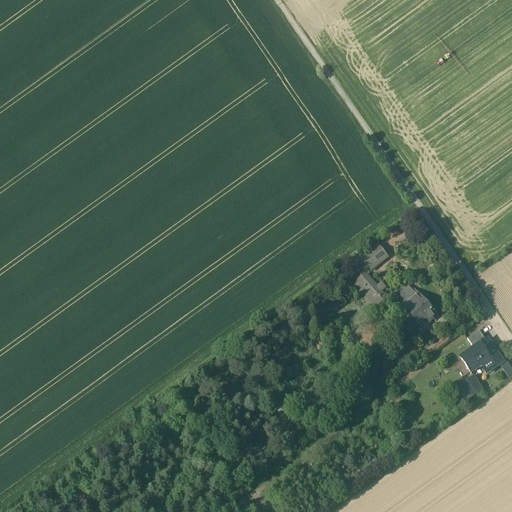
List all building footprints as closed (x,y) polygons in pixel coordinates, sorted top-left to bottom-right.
[(377,245),(350,266),(357,274),(368,265),(372,271),(388,259),(377,245)] [(388,303),(365,276),(355,284),(379,311),(388,303)] [(400,296),(408,305),(416,298),(408,289),(400,296)] [(408,305),(405,308),(408,311),(410,309),(419,302),(416,298),(408,305)] [(419,302),(410,309),(418,322),(430,312),(420,301),(419,302)] [(479,333),(467,341),(472,347),(483,339),(479,333)] [(483,339),(472,347),(474,351),(486,343),(483,339)] [(474,351),(461,361),(471,375),(481,368),(486,375),(500,365),(502,364),(502,363),(487,343),(474,351)] [(511,378),(511,372),(505,361),(502,363),(502,364),(500,365),(510,380),(511,378)] [(473,378),(462,386),(471,400),(482,392),(473,378)] [(251,511),(245,503),(232,511),(251,511)]
